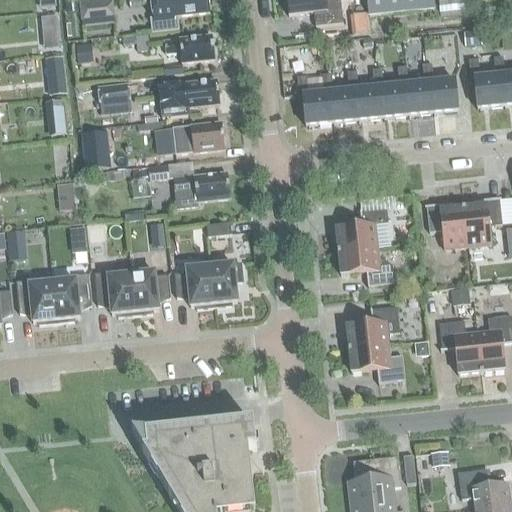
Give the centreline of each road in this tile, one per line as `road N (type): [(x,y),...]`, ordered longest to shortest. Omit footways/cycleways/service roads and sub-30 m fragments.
road 1 (residential): [(0,371),(289,338)]
road 2 (residential): [(274,169),(511,145)]
road 3 (residential): [(300,436),(511,413)]
road 4 (residential): [(274,169),(256,0)]
road 5 (residential): [(289,338),(274,169)]
